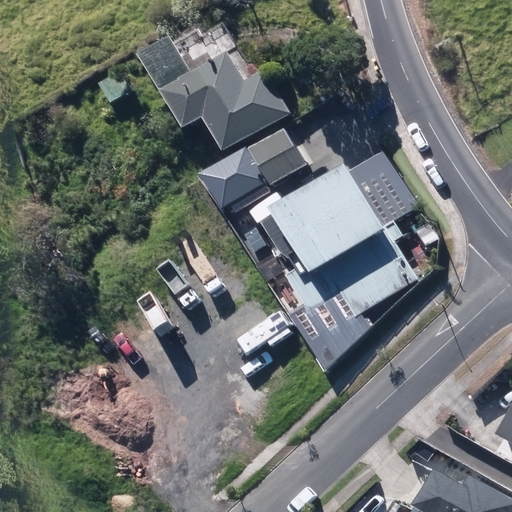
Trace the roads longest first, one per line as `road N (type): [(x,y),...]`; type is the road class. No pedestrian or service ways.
road 1 (residential): [(261,511),(511,280)]
road 2 (unclassified): [(511,243),(432,128),(380,0)]
